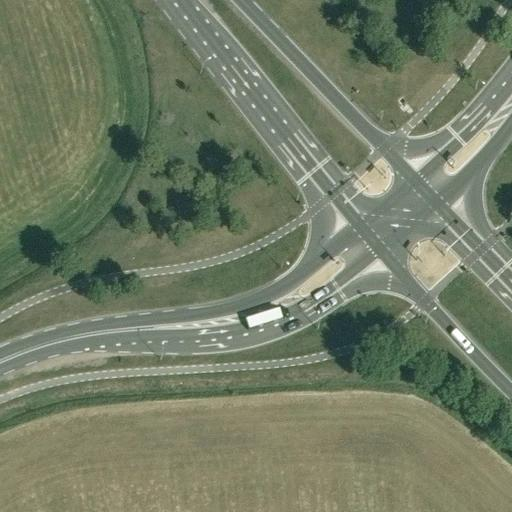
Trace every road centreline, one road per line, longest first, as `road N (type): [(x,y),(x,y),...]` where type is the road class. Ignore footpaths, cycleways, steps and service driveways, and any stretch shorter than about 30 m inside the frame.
road 1 (primary): [(87,334),(246,328),(335,283),(378,248)]
road 2 (primary): [(360,225),(278,290),(231,308),(87,334)]
road 3 (primary): [(181,0),(360,225)]
road 4 (primary): [(415,179),(241,0)]
road 5 (primary): [(378,248),(511,393)]
road 6 (primary): [(511,82),(415,179)]
